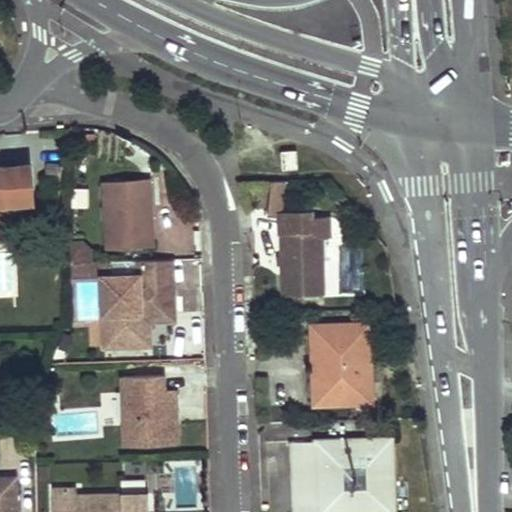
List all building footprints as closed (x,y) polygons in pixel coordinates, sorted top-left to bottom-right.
[(293,153),(279,153),(279,171),(295,171),(293,153)] [(0,165),(0,202),(31,201),(28,163),(0,165)] [(58,164),(45,164),(42,188),(56,190),(58,164)] [(147,171),(104,172),(106,250),(149,249),(147,171)] [(276,219),(280,294),(320,292),(318,236),(326,235),(325,215),(306,215),(306,209),(279,210),(284,182),(269,183),(263,217),(276,219)] [(90,249),(82,241),(69,242),(71,261),(83,261),(90,261),(90,249)] [(71,268),(71,274),(76,274),(83,267),(83,261),(71,261),(71,268)] [(171,276),(101,277),(103,347),(140,346),(140,313),(166,313),(166,291),(171,290),(171,276)] [(171,320),(171,290),(166,291),(166,313),(140,313),(140,346),(147,346),(147,321),(171,320)] [(365,321),(343,322),(343,326),(340,331),(333,332),(329,326),(329,322),(307,323),(310,403),(332,402),(332,398),(335,393),(342,393),(346,398),(346,401),(368,401),(365,321)] [(343,322),(329,322),(329,326),(333,332),(340,331),(343,326),(343,322)] [(160,375),(131,376),(133,445),(175,444),(174,417),(163,417),(163,408),(173,408),(173,389),(161,390),(160,375)] [(332,398),(332,402),(346,401),(346,398),(342,393),(335,393),(332,398)] [(174,417),(173,408),(163,408),(163,417),(174,417)] [(392,433),(314,437),(317,503),(328,511),(389,511),(396,511),(392,433)] [(328,511),(317,503),(314,437),(289,438),(292,511),(328,511)] [(15,511),(14,475),(0,475),(0,511),(15,511)] [(75,488),(50,488),(50,511),(148,511),(148,492),(75,495),(75,488)]
